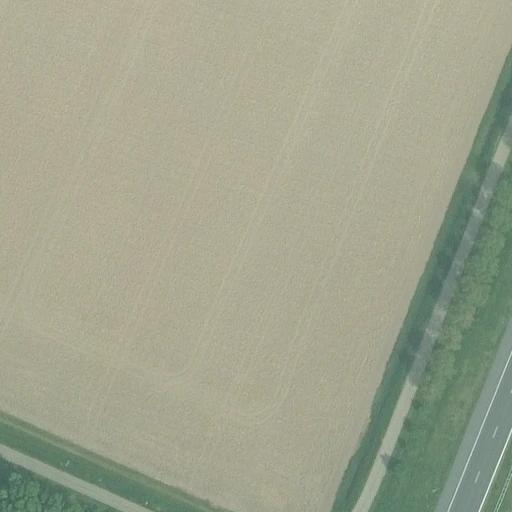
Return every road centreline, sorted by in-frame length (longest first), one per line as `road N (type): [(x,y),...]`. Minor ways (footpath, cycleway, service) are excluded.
road 1 (unclassified): [(361,511),(511,136)]
road 2 (unclassified): [(0,451),(134,511)]
road 3 (motorway): [(511,393),(464,511)]
